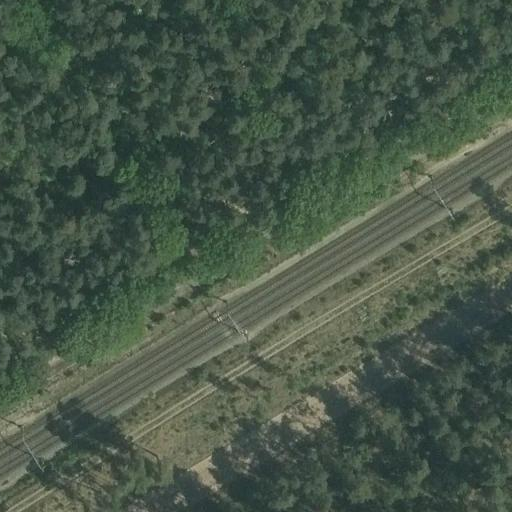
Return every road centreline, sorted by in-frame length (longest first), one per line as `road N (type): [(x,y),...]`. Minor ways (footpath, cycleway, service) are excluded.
road 1 (track): [(511,82),(0,394)]
road 2 (track): [(13,511),(511,208)]
